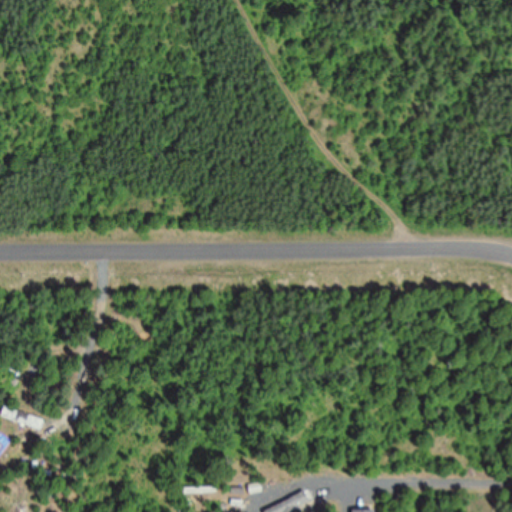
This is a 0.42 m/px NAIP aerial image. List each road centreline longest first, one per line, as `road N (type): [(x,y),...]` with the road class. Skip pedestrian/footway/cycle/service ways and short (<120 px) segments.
road 1 (residential): [(511,245),(0,240)]
road 2 (track): [(358,243),(358,188),(238,0)]
